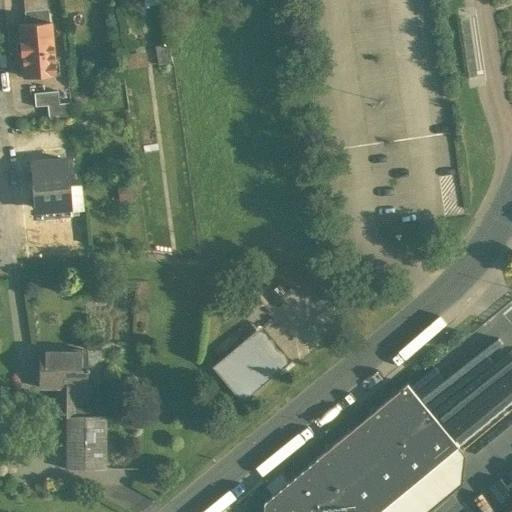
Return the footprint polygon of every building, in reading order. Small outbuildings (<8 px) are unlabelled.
[(47,0),(23,0),(24,10),(48,8),(47,0)] [(24,10),(26,24),(50,21),(49,8),(48,8),(24,10)] [(26,24),(18,24),(23,75),(54,72),(53,61),(54,61),(50,21),(26,24)] [(92,62),(82,63),(84,76),(93,75),(92,62)] [(59,90),(34,93),(36,105),(47,104),(49,117),(72,114),(71,101),(60,102),(59,90)] [(67,159),(31,163),(35,206),(70,203),(71,203),(69,185),(67,159)] [(80,184),(69,185),(71,203),(70,203),(70,209),(83,208),(80,184)] [(250,336),(280,372),(293,361),(264,325),(250,336)] [(280,372),(250,336),(214,366),(244,401),(280,372)] [(472,349),(422,394),(465,443),(511,402),(511,354),(508,350),(488,367),(472,349)] [(85,350),(39,350),(39,386),(55,387),(85,387),(85,385),(85,350)] [(379,511),(460,445),(409,383),(399,391),(394,390),(393,396),(377,409),(372,409),(371,414),(355,428),(350,427),(349,433),(333,446),(327,446),(327,451),(267,501),(265,511),(379,511)] [(85,387),(55,387),(55,398),(44,398),(44,415),(66,415),(92,416),(92,385),(85,385),(85,387)] [(92,416),(66,415),(66,469),(105,469),(105,416),(92,416)] [(134,432),(108,431),(108,455),(133,456),(134,432)] [(379,511),(428,511),(465,482),(468,454),(460,445),(379,511)]
